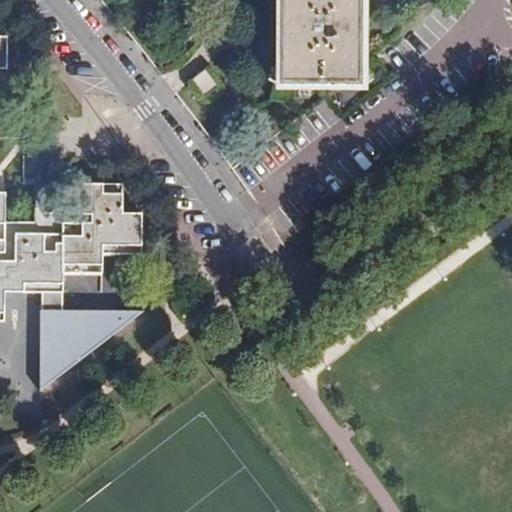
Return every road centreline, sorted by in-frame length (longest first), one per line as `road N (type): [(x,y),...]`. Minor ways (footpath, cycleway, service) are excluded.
road 1 (residential): [(482,29),(233,220)]
road 2 (residential): [(265,262),(298,286),(329,285),(511,150)]
road 3 (residential): [(233,220),(51,0)]
